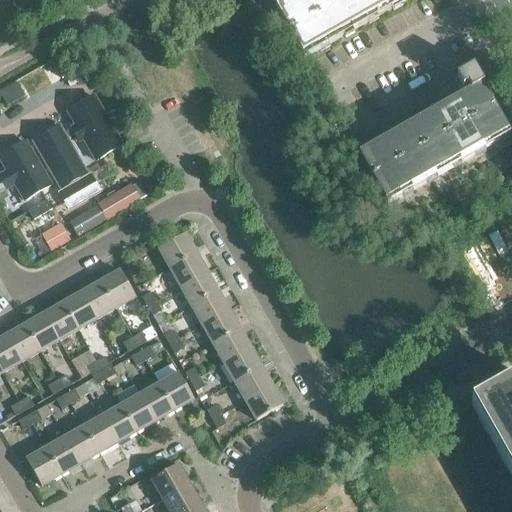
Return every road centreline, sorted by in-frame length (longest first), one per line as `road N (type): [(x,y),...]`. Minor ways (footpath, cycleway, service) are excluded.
road 1 (residential): [(190,202),(220,216),(337,427)]
road 2 (residential): [(337,427),(511,329)]
road 3 (residential): [(19,294),(190,202)]
road 4 (residential): [(52,511),(178,441)]
road 5 (residential): [(249,511),(249,484),(259,471),(337,427)]
